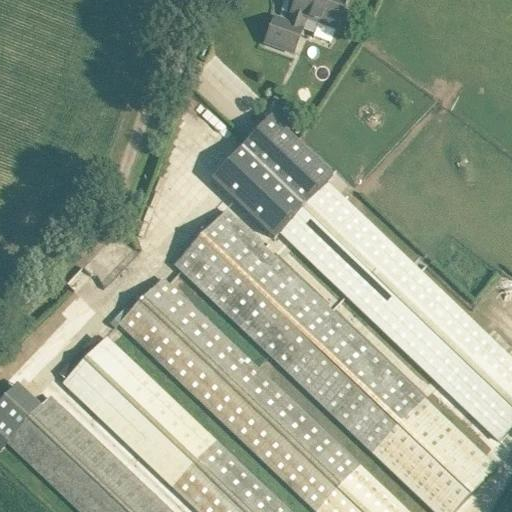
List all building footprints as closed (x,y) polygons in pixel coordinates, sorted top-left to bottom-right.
[(313,39),(330,45),(346,0),(295,0),(290,14),(292,15),(288,25),(274,19),(264,44),(293,55),(302,30),(300,29),(304,20),(318,25),(313,39)] [(270,120),(212,181),(274,240),(280,234),(499,443),(511,428),(511,362),(326,185),(331,179),(270,120)] [(174,267),(432,511),(457,511),(496,471),(225,215),(174,267)] [(404,511),(161,281),(119,326),(315,511),(404,511)] [(286,511),(106,340),(64,384),(198,511),(286,511)] [(41,408),(7,444),(78,511),(167,511),(49,400),(41,408)]
